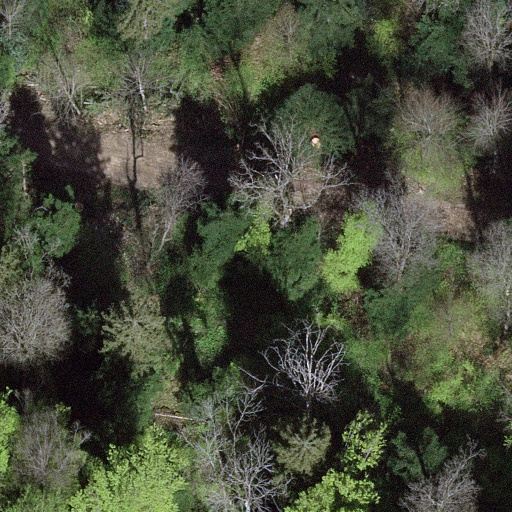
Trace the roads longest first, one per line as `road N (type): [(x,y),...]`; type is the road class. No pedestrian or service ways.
road 1 (track): [(511,448),(332,375),(140,318),(0,294)]
road 2 (track): [(0,140),(511,232)]
